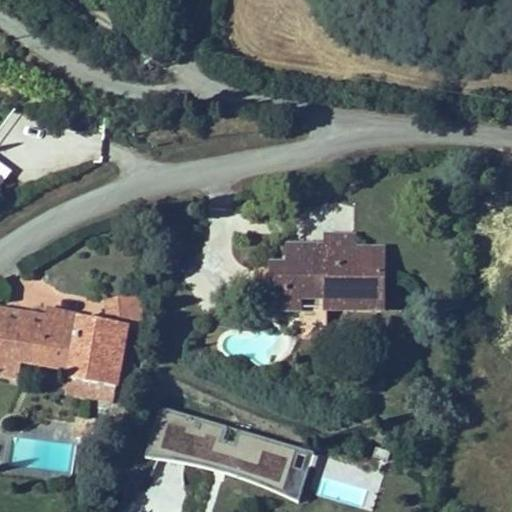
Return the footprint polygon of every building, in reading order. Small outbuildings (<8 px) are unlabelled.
[(0,190),(14,169),(0,159),(0,190)] [(319,336),(318,317),(374,315),(372,251),(338,252),(338,260),(315,261),(315,248),(274,249),(274,269),(259,269),(260,298),(271,297),(272,317),(292,316),(293,337),(319,336)] [(106,318),(136,326),(131,306),(108,311),(106,318)] [(0,313),(0,375),(8,378),(11,364),(63,376),(58,398),(104,409),(122,337),(133,340),(136,326),(106,318),(104,327),(47,313),(45,324),(0,313)] [(298,496),(312,450),(157,405),(144,451),(298,496)] [(70,423),(65,444),(84,448),(89,427),(70,423)]
